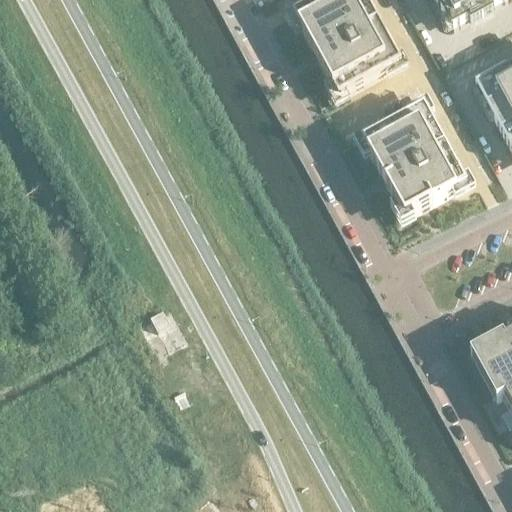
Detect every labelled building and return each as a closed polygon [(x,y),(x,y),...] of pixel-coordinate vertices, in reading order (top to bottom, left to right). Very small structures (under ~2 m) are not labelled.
[(402,70),(363,0),(330,0),(293,20),(294,23),(296,22),(301,30),(299,31),(313,56),(310,57),(317,69),(319,68),(334,94),(335,93),(340,101),(338,102),(339,105),(402,70)] [(432,0),(445,23),(447,22),(454,35),(468,27),(470,31),(496,18),(493,14),(508,6),(504,0),(432,0)] [(511,71),(475,92),(477,94),(478,93),(488,111),(487,112),(511,158),(511,71)] [(468,191),(425,112),(362,147),(364,149),(365,148),(369,155),(367,156),(381,181),(379,182),(384,192),(386,190),(397,211),(399,210),(401,214),(399,215),(400,216),(402,215),(406,222),(404,223),(405,225),(468,191)] [(164,319),(152,325),(159,338),(171,332),(164,319)] [(511,338),(505,342),(491,350),(479,356),(477,357),(511,420),(511,338)]
